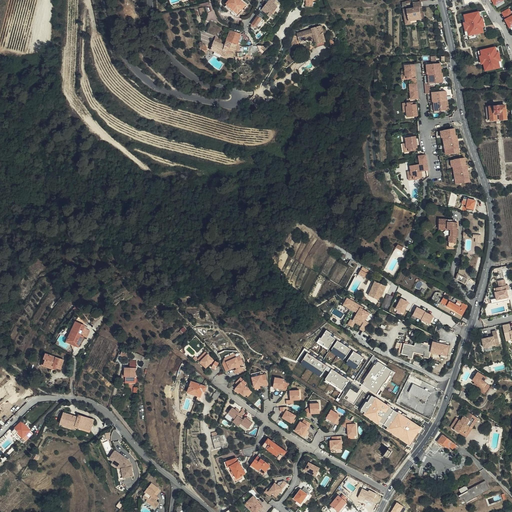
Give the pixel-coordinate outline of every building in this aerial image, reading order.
[(246,4),(241,0),(230,0),(227,3),(239,14),(243,10),(242,8),(246,4)] [(269,0),(262,9),(266,12),(271,16),(277,7),(273,3),(275,0),(274,0),(269,0)] [(425,7),(423,1),(413,3),(413,8),(407,10),(409,21),(416,20),(424,18),(422,7),(425,7)] [(511,12),(509,8),(502,12),(506,19),(505,19),(510,29),(511,27),(511,12)] [(258,16),(262,19),(266,12),(262,9),(258,16)] [(406,9),(403,9),(407,25),(417,23),(416,20),(409,21),(407,10),(406,9)] [(482,17),(480,11),(464,14),(466,22),(464,22),(466,31),(468,30),(469,36),(485,32),(483,27),(486,26),(483,17),(482,17)] [(256,27),(262,19),(258,16),(252,24),(256,27)] [(209,24),(206,30),(217,35),(221,36),(223,31),(217,27),(209,24)] [(320,26),(311,28),(311,30),(297,34),(298,40),(304,39),(304,40),(314,37),(315,45),(316,45),(326,42),(323,33),(322,33),(320,26)] [(240,34),(230,30),(226,40),(237,44),(241,34),(240,34)] [(235,49),(224,45),(223,44),(225,38),(221,36),(217,35),(215,40),(214,40),(210,49),(226,56),(232,58),(234,52),(235,49)] [(237,44),(226,40),(224,45),(235,49),(237,44)] [(498,52),(496,46),(481,50),(482,55),(480,56),(482,64),(484,64),(486,71),(501,67),(500,61),(502,60),(500,51),(498,52)] [(440,62),(428,63),(429,73),(441,72),(440,62)] [(416,63),(407,64),(407,67),(406,67),(407,79),(417,78),(416,63)] [(441,72),(429,73),(430,75),(431,75),(432,82),(441,81),(442,80),(443,79),(443,71),(441,72)] [(447,89),(435,91),(436,101),(437,101),(448,100),(447,89)] [(413,90),(411,90),(411,98),(420,97),(419,90),(413,90)] [(448,100),(437,101),(438,111),(448,110),(449,109),(450,109),(450,108),(449,100),(448,100)] [(417,101),(408,102),(408,106),(407,106),(408,117),(418,116),(417,101)] [(506,119),(505,105),(486,107),(487,121),(506,119)] [(456,128),(444,129),(447,148),(448,148),(449,154),(461,153),(460,143),(458,143),(457,139),(459,138),(458,134),(457,134),(456,128)] [(415,135),(406,136),(406,141),(405,141),(406,147),(408,147),(409,150),(418,149),(415,135)] [(428,163),(426,155),(419,156),(420,164),(421,163),(428,163)] [(466,157),(453,160),(456,178),(458,178),(459,185),(470,183),(469,174),(468,174),(468,169),(467,164),(466,157)] [(453,160),(448,160),(450,168),(451,168),(454,185),(459,185),(458,178),(456,178),(453,160)] [(421,163),(420,164),(421,171),(429,170),(428,163),(421,163)] [(420,164),(410,165),(410,170),(409,170),(410,176),(412,175),(412,177),(422,176),(421,171),(420,164)] [(473,209),(476,201),(469,199),(468,201),(464,200),(463,204),(467,205),(467,207),(473,209)] [(440,230),(446,230),(448,230),(448,237),(446,237),(446,248),(454,247),(454,237),(455,236),(455,229),(454,229),(454,222),(450,222),(450,219),(436,219),(436,230),(440,230)] [(458,274),(456,279),(465,284),(467,279),(458,274)] [(380,300),(387,285),(376,280),(369,295),(380,300)] [(508,290),(507,286),(501,287),(497,288),(498,292),(496,292),(498,300),(510,297),(508,290)] [(388,294),(383,306),(388,308),(393,296),(388,294)] [(402,298),(396,308),(404,313),(410,302),(402,298)] [(461,307),(444,298),(441,303),(463,315),(468,306),(463,303),(461,307)] [(349,299),(346,305),(357,312),(352,320),(354,321),(361,325),(364,319),(368,312),(360,308),(362,305),(349,299)] [(357,312),(346,305),(345,307),(353,312),(347,323),(352,326),(354,321),(352,320),(357,312)] [(426,311),(418,307),(414,315),(422,319),(421,320),(430,324),(434,316),(425,311),(426,311)] [(368,321),(364,319),(361,325),(359,328),(363,330),(368,321)] [(79,346),(84,335),(81,334),(86,324),(78,321),(68,341),(79,346)] [(510,324),(503,325),(506,337),(508,336),(509,340),(511,340),(511,339),(511,330),(511,331),(510,324)] [(329,348),(336,338),(331,335),(332,333),(327,330),(320,340),(325,343),(324,345),(329,348)] [(495,345),(493,336),(482,339),(484,347),(495,345)] [(351,349),(338,340),(333,349),(345,358),(351,349)] [(442,343),(434,341),(433,346),(432,352),(448,356),(450,345),(448,345),(442,343)] [(432,352),(433,346),(429,345),(425,344),(417,342),(416,346),(413,345),(410,344),(406,343),(403,353),(414,356),(415,352),(431,356),(432,352)] [(132,353),(133,350),(126,347),(123,354),(133,358),(134,356),(134,354),(132,353)] [(88,358),(92,352),(85,348),(82,354),(83,354),(84,354),(85,354),(86,354),(86,355),(87,355),(87,356),(87,357),(87,358),(88,358)] [(148,368),(151,359),(133,350),(132,353),(134,354),(134,356),(141,360),(142,360),(143,359),(144,360),(145,361),(145,362),(145,363),(144,364),(143,365),(142,366),(148,368)] [(364,357),(354,351),(348,361),(358,367),(364,357)] [(50,352),(46,363),(53,366),(53,364),(61,367),(64,358),(50,352)] [(328,366),(308,353),(301,363),(321,376),(328,366)] [(200,361),(202,363),(209,356),(207,354),(200,361)] [(209,356),(202,363),(206,367),(213,359),(209,356)] [(228,362),(230,369),(241,365),(238,358),(228,362)] [(138,380),(138,360),(132,360),(132,366),(124,365),(124,374),(126,374),(126,380),(138,380)] [(380,394),(395,372),(378,361),(363,383),(380,394)] [(200,373),(190,366),(189,367),(196,372),(195,373),(198,376),(200,373)] [(350,379),(333,369),(327,379),(343,390),(350,379)] [(472,380),(475,381),(477,383),(476,385),(479,387),(484,389),(488,383),(484,380),(486,377),(477,372),(472,380)] [(264,386),(262,375),(253,377),(255,388),(264,386)] [(398,375),(384,397),(390,400),(404,378),(398,375)] [(236,381),(239,384),(243,380),(245,379),(242,376),(236,381)] [(274,387),(284,389),(286,380),(286,378),(276,377),(274,387)] [(243,380),(239,384),(237,387),(245,395),(247,392),(252,388),(243,380)] [(207,386),(203,385),(192,381),(188,392),(198,395),(201,396),(203,390),(205,391),(207,386)] [(490,384),(488,383),(484,389),(479,387),(478,389),(485,393),(490,384)] [(436,396),(414,384),(408,396),(430,407),(436,396)] [(217,399),(222,392),(218,389),(216,391),(212,397),(217,399)] [(291,390),(291,400),(295,400),(301,400),(301,390),(291,390)] [(389,426),(387,430),(411,445),(423,426),(372,394),(362,409),(366,411),(364,414),(380,424),(381,422),(389,426)] [(310,406),(307,409),(311,413),(311,411),(313,411),(319,410),(319,402),(310,402),(310,406)] [(249,428),(253,423),(246,417),(244,419),(239,416),(241,413),(233,408),(229,413),(236,419),(234,421),(240,426),(242,423),(249,428)] [(331,409),(326,417),(333,421),(335,422),(339,416),(340,414),(331,409)] [(297,416),(288,410),(286,414),(283,417),(293,423),(297,416)] [(92,431),(96,420),(81,415),(81,417),(66,412),(62,424),(75,428),(76,426),(92,431)] [(138,419),(134,412),(130,415),(134,422),(138,419)] [(469,412),(466,416),(463,421),(461,420),(459,419),(453,429),(459,432),(460,430),(466,433),(470,426),(472,427),(478,417),(469,412)] [(333,421),(326,417),(325,421),(331,425),(333,421)] [(453,429),(459,419),(456,417),(451,427),(453,429)] [(308,426),(303,423),(301,421),(295,430),(303,435),(306,430),(306,429),(308,426)] [(354,423),(350,421),(346,426),(349,428),(349,435),(356,435),(358,435),(357,423),(354,423)] [(20,439),(29,430),(21,422),(12,431),(20,439)] [(466,436),(472,427),(470,426),(466,433),(460,430),(459,432),(466,436)] [(32,435),(33,434),(29,430),(20,439),(23,443),(32,435)] [(224,444),(221,432),(218,433),(217,430),(212,432),(213,435),(212,435),(216,447),(224,444)] [(438,441),(443,445),(444,446),(445,445),(449,448),(450,446),(453,448),(454,448),(457,445),(443,434),(438,441)] [(273,452),(279,443),(269,436),(263,444),(273,452)] [(388,457),(394,450),(390,447),(390,448),(381,441),(374,451),(383,458),(385,455),(388,457)] [(341,442),(333,442),(329,442),(330,451),(334,451),(341,451),(341,442)] [(288,449),(279,443),(273,452),(278,455),(278,457),(281,460),(288,449)] [(115,461),(122,467),(125,478),(134,476),(132,464),(129,460),(116,451),(111,459),(115,461)] [(271,465),(258,456),(252,465),(259,470),(261,467),(266,471),(271,465)] [(246,472),(240,460),(239,461),(237,457),(224,462),(226,468),(227,468),(235,482),(243,478),(242,475),(246,472)] [(122,467),(115,461),(113,464),(118,467),(120,479),(125,478),(122,467)] [(321,467),(309,461),(305,469),(317,475),(321,467)] [(275,483),(270,490),(269,492),(273,495),(278,498),(288,483),(286,481),(281,484),(280,486),(275,483)] [(312,483),(308,481),(305,485),(303,488),(302,488),(294,497),(298,500),(302,502),(303,500),(306,496),(309,498),(312,495),(311,494),(313,491),(314,488),(312,483)] [(486,482),(469,491),(463,494),(461,495),(463,499),(465,498),(467,501),(484,492),(490,489),(489,489),(490,488),(489,486),(488,486),(486,482)] [(143,497),(147,500),(153,505),(152,506),(155,508),(159,504),(156,502),(158,499),(154,496),(158,490),(151,484),(144,493),(145,494),(143,497)] [(365,499),(370,490),(363,487),(359,496),(365,499)] [(377,494),(370,490),(365,499),(372,503),(377,494)] [(343,493),(341,496),(347,501),(339,511),(340,511),(341,511),(350,501),(345,497),(346,496),(343,493)] [(256,511),(263,506),(257,501),(258,500),(253,494),(246,501),(251,506),(250,507),(254,511),(256,511)] [(347,501),(341,496),(339,494),(331,504),(339,511),(347,501)]
